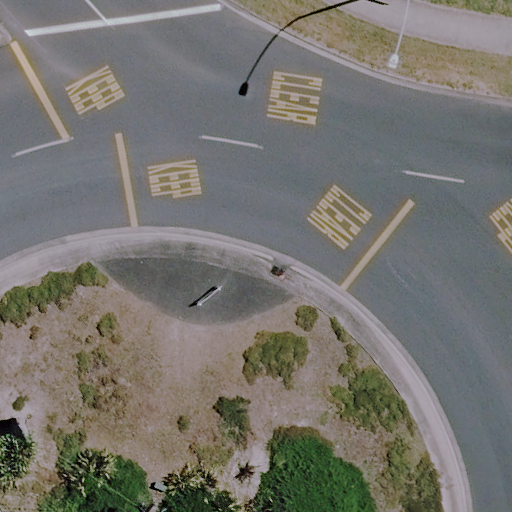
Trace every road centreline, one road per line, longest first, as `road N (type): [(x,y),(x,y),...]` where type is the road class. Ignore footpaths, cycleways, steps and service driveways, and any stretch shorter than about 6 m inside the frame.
road 1 (secondary): [(0,158),(88,136),(217,145)]
road 2 (secondary): [(217,145),(318,181),(407,242)]
road 3 (secondary): [(76,0),(217,145)]
road 4 (secondary): [(407,242),(483,331),(511,394)]
